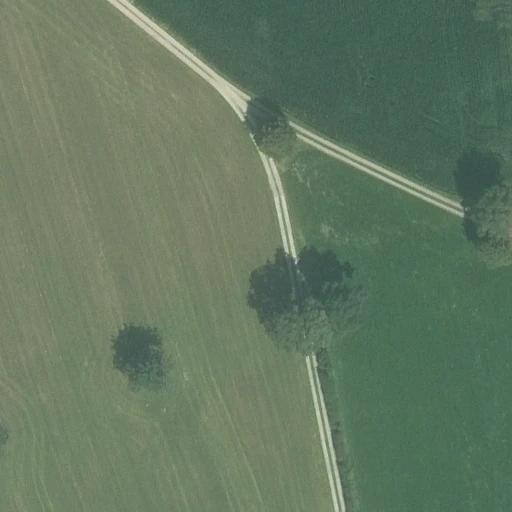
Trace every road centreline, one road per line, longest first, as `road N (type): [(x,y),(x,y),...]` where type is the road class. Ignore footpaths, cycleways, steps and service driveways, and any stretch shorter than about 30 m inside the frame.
road 1 (track): [(235,98),(262,143),(275,190),(342,511)]
road 2 (track): [(511,236),(235,98)]
road 3 (track): [(235,98),(114,0)]
